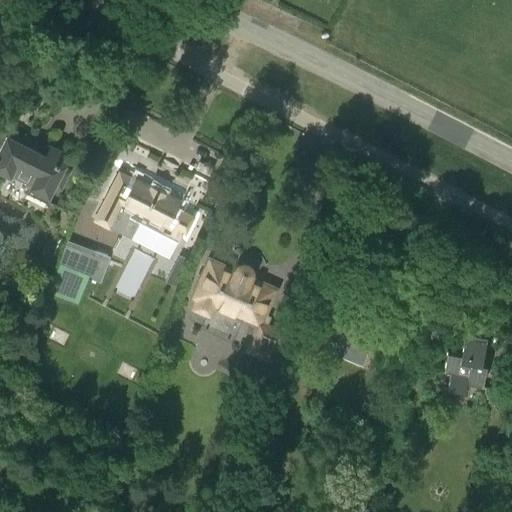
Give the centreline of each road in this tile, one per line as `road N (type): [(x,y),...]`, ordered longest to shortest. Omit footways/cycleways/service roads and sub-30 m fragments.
road 1 (unclassified): [(511,222),(68,0)]
road 2 (unclassified): [(511,162),(176,0)]
